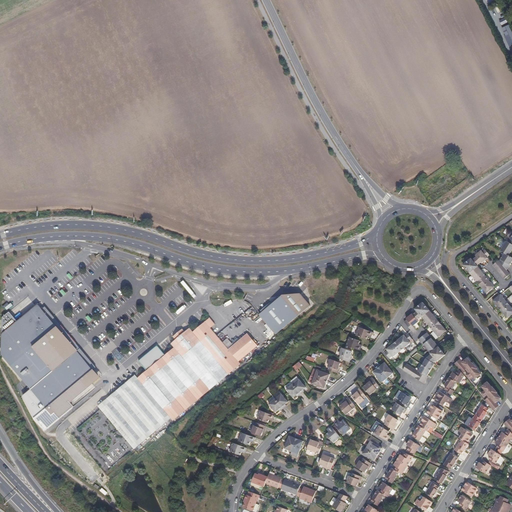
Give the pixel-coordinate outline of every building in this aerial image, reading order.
[(507,271),(511,262),(511,256),(510,255),(511,251),(511,236),(509,242),(508,241),(501,251),(505,253),(500,262),(507,271)] [(491,256),(486,250),(483,252),(483,251),(476,257),(477,257),(474,260),(473,259),(464,266),(470,273),(472,273),(474,275),(473,276),(487,294),(495,287),(481,270),(478,266),(482,263),(483,264),(489,259),(488,258),(491,256)] [(511,275),(507,271),(500,262),(499,261),(497,263),(493,265),(505,280),(511,275)] [(283,296),(279,299),(278,298),(261,312),(262,314),(259,316),(276,335),(310,307),(301,295),(283,296)] [(511,314),(511,307),(501,295),(494,301),(508,318),(511,314)] [(427,310),(429,308),(422,300),(414,307),(416,309),(412,312),(406,317),(407,318),(404,320),(413,331),(416,328),(412,324),(418,319),(417,318),(421,314),(423,318),(424,317),(438,335),(446,328),(431,311),(430,312),(427,310)] [(2,354),(32,390),(78,352),(81,350),(55,318),(48,310),(45,307),(42,310),(38,305),(18,322),(2,335),(2,354)] [(2,335),(18,322),(10,312),(3,318),(2,335)] [(174,349),(138,379),(171,419),(173,422),(241,365),(239,363),(258,347),(248,335),(228,350),(211,329),(215,325),(210,319),(193,333),(190,329),(185,333),(183,330),(173,338),(176,341),(171,345),(174,349)] [(357,335),(367,339),(368,336),(369,334),(371,335),(373,331),(360,326),(357,335)] [(433,343),(435,341),(425,330),(417,337),(422,343),(423,342),(428,348),(427,348),(430,352),(425,356),(417,369),(406,361),(402,368),(423,381),(427,374),(426,374),(433,361),(432,360),(435,357),(436,358),(444,352),(437,344),(436,345),(433,343)] [(392,355),(410,340),(409,339),(412,337),(407,332),(404,334),(403,333),(386,348),(387,349),(384,351),(389,356),(392,354),(392,355)] [(346,345),(360,350),(362,346),(358,345),(359,343),(360,340),(350,336),(346,345)] [(340,358),(350,362),(351,357),(350,356),(351,354),(352,351),(342,347),(340,354),(341,355),(340,358)] [(97,368),(81,350),(78,352),(32,390),(30,392),(27,394),(25,395),(31,413),(46,432),(61,419),(73,408),(68,403),(99,377),(94,371),(97,368)] [(329,369),(339,373),(340,368),(339,368),(340,365),(341,362),(331,358),(329,366),(330,366),(329,369)] [(462,364),(457,369),(461,374),(467,370),(468,371),(464,374),(468,379),(472,375),(474,378),(479,374),(475,369),(476,368),(471,362),(470,363),(466,358),(460,362),(462,364)] [(458,359),(453,364),(457,369),(462,364),(460,362),(458,359)] [(385,362),(379,367),(387,377),(393,372),(390,368),(388,366),(385,362)] [(387,377),(379,367),(373,371),(377,375),(378,377),(382,381),(387,377)] [(315,376),(328,381),(330,374),(318,369),(317,370),(315,376)] [(451,373),(448,378),(456,382),(458,383),(463,375),(461,374),(457,369),(454,374),(451,373)] [(99,406),(134,450),(171,419),(138,379),(135,376),(99,406)] [(325,388),(328,381),(315,376),(315,377),(312,383),(318,385),(320,386),(325,388)] [(379,385),(372,376),(368,379),(369,381),(367,382),(363,386),(370,393),(379,385)] [(456,382),(448,378),(444,385),(446,387),(445,390),(451,394),(453,391),(451,389),(456,382)] [(301,379),(295,385),(303,394),(307,391),(306,389),(308,387),(306,384),(304,382),(301,379)] [(491,397),(485,402),(488,405),(493,401),(495,403),(500,398),(496,393),(492,387),(491,388),(486,383),(482,387),(484,389),(480,392),(485,398),(489,395),(491,397)] [(303,394),(295,385),(289,390),(291,393),(293,395),(294,397),(297,392),(302,395),(303,394)] [(367,396),(359,387),(356,390),(357,391),(354,393),(352,395),(359,403),(367,396)] [(408,395),(406,393),(402,391),(398,398),(409,405),(411,401),(410,400),(412,397),(408,395)] [(437,397),(435,401),(443,405),(445,401),(449,403),(451,400),(439,392),(436,397),(437,397)] [(283,394),(277,399),(285,409),(289,406),(287,405),(290,403),(288,399),(286,397),(283,394)] [(356,405),(348,396),(344,400),(345,401),(343,403),(339,406),(346,414),(356,405)] [(285,409),(277,399),(271,404),(273,407),(275,409),(278,413),(281,410),(282,412),(285,409)] [(405,411),(407,408),(396,401),(392,408),(395,410),(398,412),(401,414),(403,411),(405,411)] [(493,401),(488,405),(492,410),(497,406),(495,403),(493,401)] [(480,404),(474,414),(481,419),(486,411),(485,411),(487,408),(480,404)] [(432,405),(427,413),(437,419),(442,411),(432,405)] [(275,415),(268,413),(263,411),(260,419),(270,423),(272,418),(275,420),(276,417),(276,416),(275,415)] [(385,423),(394,428),(396,424),(395,424),(396,422),(398,418),(388,413),(384,420),(386,421),(385,423)] [(481,419),(474,414),(472,418),(467,425),(475,430),(479,422),(481,419)] [(422,421),(419,426),(426,430),(427,431),(430,426),(434,428),(436,424),(424,416),(422,421)] [(464,423),(467,425),(472,418),(468,416),(464,423)] [(340,422),(338,420),(335,423),(344,434),(351,428),(344,419),(341,422),(340,422)] [(508,419),(503,423),(508,428),(511,424),(511,423),(510,421),(508,419)] [(267,431),(269,427),(259,423),(258,426),(256,426),(253,433),(263,437),(265,433),(265,431),(267,431)] [(375,431),(387,439),(389,436),(386,434),(387,433),(389,430),(379,424),(375,431)] [(335,442),(341,436),(332,425),(329,428),(331,430),(330,431),(328,433),(335,442)] [(419,426),(419,425),(414,433),(412,436),(414,438),(420,441),(426,430),(419,426)] [(461,433),(458,437),(461,439),(466,442),(469,437),(470,438),(472,434),(461,426),(458,431),(461,433)] [(502,431),(498,436),(508,443),(511,436),(511,433),(508,428),(505,433),(502,431)] [(256,442),(258,438),(244,433),(241,441),(252,446),(253,442),(254,441),(256,442)] [(287,449),(293,451),(298,439),(291,436),(290,441),(289,444),(287,449)] [(508,443),(498,436),(495,442),(498,443),(496,446),(503,450),(508,443)] [(298,439),(293,451),(300,453),(301,454),(303,448),(304,446),(305,441),(298,439)] [(309,449),(321,453),(324,443),(325,442),(320,440),(320,442),(317,441),(313,439),(309,449)] [(367,446),(378,453),(382,446),(378,444),(375,442),(371,439),(367,446)] [(409,447),(407,451),(414,454),(419,445),(412,441),(410,439),(406,445),(409,447)] [(466,442),(461,439),(454,450),(461,454),(463,451),(468,443),(466,442)] [(249,452),(250,449),(236,444),(233,452),(244,456),(245,453),(245,451),(249,452)] [(375,459),(378,453),(367,446),(363,452),(368,455),(370,456),(375,459)] [(501,454),(491,448),(488,454),(490,456),(489,458),(496,463),(501,454)] [(407,466),(413,456),(405,453),(403,456),(400,454),(397,459),(407,466)] [(451,453),(444,465),(451,468),(452,468),(453,465),(454,465),(459,457),(451,453)] [(328,466),(328,468),(332,469),(336,458),(325,454),(321,463),(326,465),(328,466)] [(370,467),(373,462),(364,457),(362,460),(361,459),(357,465),(366,471),(368,468),(369,466),(370,467)] [(399,472),(402,474),(407,466),(397,459),(394,465),(396,467),(395,469),(399,472)] [(482,463),(479,461),(476,467),(486,473),(491,465),(484,460),(482,463)] [(388,480),(392,483),(399,472),(395,469),(392,468),(387,476),(386,479),(388,480)] [(446,475),(449,471),(441,468),(434,478),(442,483),(447,475),(446,475)] [(350,482),(360,486),(361,482),(362,479),(363,480),(364,476),(355,472),(354,475),(352,475),(350,482)] [(257,474),(253,483),(266,488),(267,484),(269,478),(261,474),(260,475),(257,474)] [(283,488),(286,481),(283,480),(283,478),(271,474),(269,478),(267,484),(279,488),(280,487),(283,488)] [(301,488),(302,485),(287,480),(286,481),(283,488),(283,490),(299,495),(301,488)] [(433,481),(425,493),(433,497),(438,489),(437,489),(440,485),(433,481)] [(467,481),(462,489),(472,496),(478,488),(467,481)] [(385,495),(388,497),(393,488),(386,483),(383,482),(380,487),(383,489),(381,492),(385,495)] [(314,503),(314,501),(318,491),(311,488),(310,490),(305,488),(305,489),(301,488),(299,495),(298,496),(302,497),(301,498),(314,503)] [(374,503),(379,506),(385,495),(381,492),(378,490),(373,498),(373,499),(372,502),(374,503)] [(262,495),(251,492),(250,495),(249,495),(247,499),(248,500),(247,502),(245,507),(255,511),(258,511),(257,511),(259,511),(260,511),(260,510),(262,504),(258,503),(260,499),(262,495)] [(340,498),(347,502),(350,497),(343,494),(340,498)] [(462,502),(460,505),(466,509),(472,501),(462,495),(459,500),(462,502)] [(415,503),(427,511),(430,506),(429,506),(432,501),(424,496),(421,500),(418,498),(415,503)] [(507,505),(508,503),(507,503),(508,499),(501,496),(499,500),(498,499),(492,511),(491,511),(508,511),(510,507),(507,505)] [(342,511),(343,511),(346,508),(345,508),(346,506),(347,506),(349,504),(347,502),(340,498),(339,499),(336,497),(333,503),(333,504),(335,506),(335,507),(342,511)]
